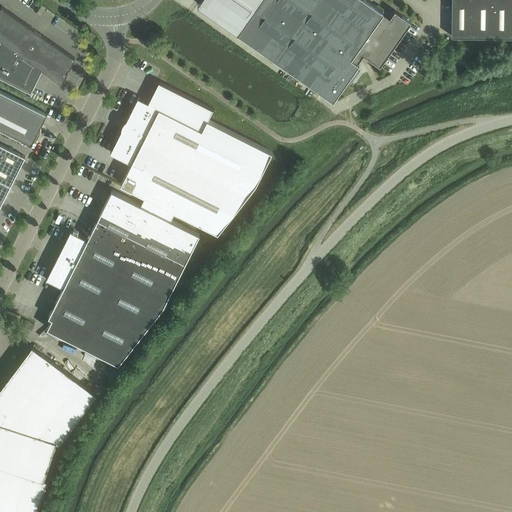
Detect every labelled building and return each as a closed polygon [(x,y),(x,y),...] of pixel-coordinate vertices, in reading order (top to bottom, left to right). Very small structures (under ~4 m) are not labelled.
[(200,0),(198,3),(334,98),(360,62),(359,61),(364,54),(380,65),(412,21),(395,10),(390,17),(383,12),(384,10),(369,0),(200,0)] [(452,0),(452,36),(472,36),(472,0),(452,0)] [(472,0),(472,36),(492,36),(492,0),(472,0)] [(511,0),(492,0),(492,36),(511,36),(511,0)] [(0,38),(1,39),(0,41),(0,75),(31,91),(43,68),(63,82),(68,71),(66,70),(68,67),(70,68),(75,57),(2,5),(0,9),(0,38)] [(138,97),(111,152),(132,162),(121,183),(146,196),(156,201),(175,211),(218,232),(256,184),(272,151),(208,119),(213,108),(159,81),(149,102),(138,97)] [(47,114),(0,89),(0,128),(31,144),(47,114)] [(0,207),(11,185),(25,156),(0,143),(0,207)] [(48,277),(46,279),(48,279),(64,287),(49,316),(53,318),(48,328),(119,363),(164,307),(200,234),(171,219),(173,215),(175,211),(156,201),(146,196),(143,200),(141,204),(117,192),(112,190),(88,238),(72,230),(71,229),(71,232),(48,277)] [(26,320),(24,325),(32,329),(35,324),(26,320)] [(33,345),(0,388),(0,511),(37,511),(48,479),(45,477),(57,440),(60,441),(96,393),(33,345)]
